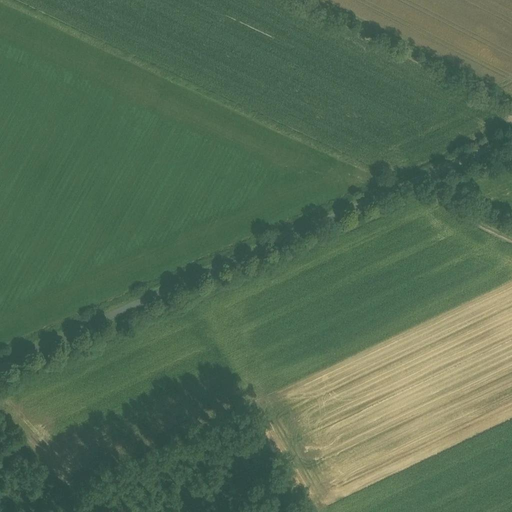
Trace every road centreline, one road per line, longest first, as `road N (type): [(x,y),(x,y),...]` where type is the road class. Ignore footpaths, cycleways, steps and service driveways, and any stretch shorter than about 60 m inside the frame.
road 1 (residential): [(415,181),(0,366)]
road 2 (track): [(511,102),(303,0)]
